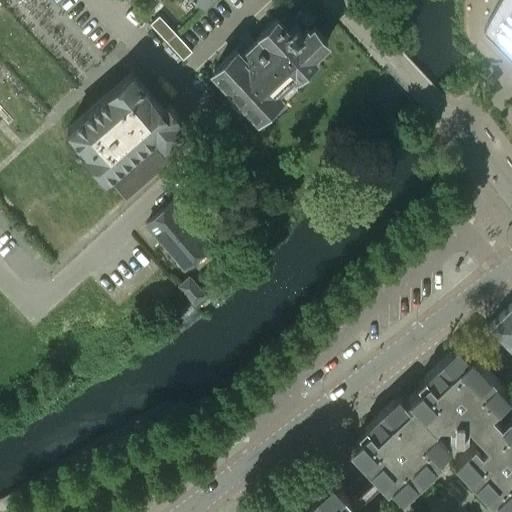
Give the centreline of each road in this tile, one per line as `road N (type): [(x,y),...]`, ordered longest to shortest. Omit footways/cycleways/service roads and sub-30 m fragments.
road 1 (unclassified): [(511,202),(391,58)]
road 2 (unclassified): [(309,419),(454,310)]
road 3 (unclassified): [(191,511),(309,419)]
road 4 (residential): [(391,511),(309,419)]
